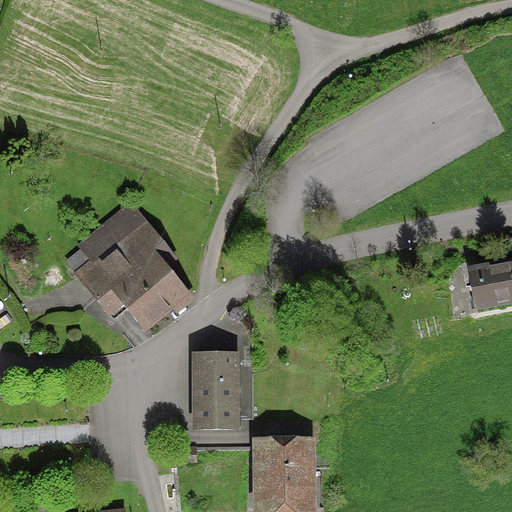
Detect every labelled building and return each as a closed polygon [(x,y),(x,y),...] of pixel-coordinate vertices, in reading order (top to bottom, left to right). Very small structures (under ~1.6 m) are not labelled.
[(163,266),(172,258),(129,206),(77,249),(89,264),(75,277),(104,313),(118,302),(142,331),(186,295),(163,266)] [(511,302),(511,264),(467,273),(475,310),(511,302)] [(194,357),(194,431),(234,431),(234,357),(194,357)] [(194,449),(170,448),(171,464),(193,465),(194,449)] [(311,510),(309,448),(255,448),(254,511),(311,510)]
